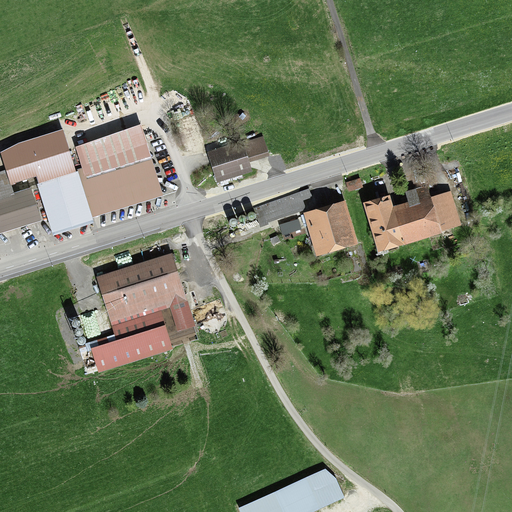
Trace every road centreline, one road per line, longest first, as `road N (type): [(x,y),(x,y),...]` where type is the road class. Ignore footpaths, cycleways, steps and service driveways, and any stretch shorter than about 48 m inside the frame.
road 1 (tertiary): [(0,271),(511,112)]
road 2 (track): [(193,212),(260,365),(309,438),(397,511)]
road 3 (track): [(330,0),(379,153)]
